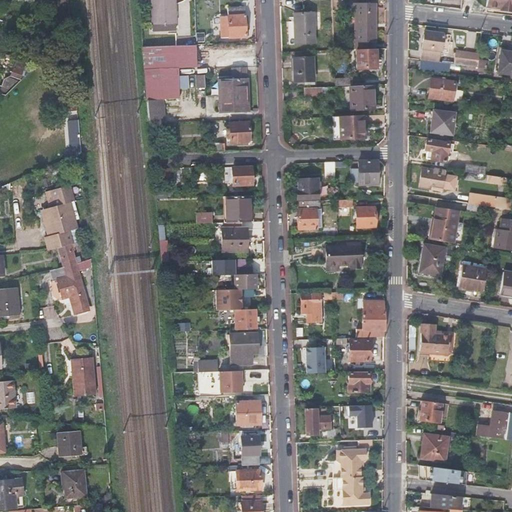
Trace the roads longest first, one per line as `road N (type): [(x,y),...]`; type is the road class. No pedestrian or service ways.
road 1 (residential): [(284,511),(273,156)]
road 2 (tertiary): [(394,511),(394,298)]
road 3 (residential): [(273,156),(266,0)]
road 4 (tertiary): [(394,298),(395,150)]
road 5 (tertiary): [(395,150),(397,12)]
road 6 (residential): [(273,156),(395,150)]
